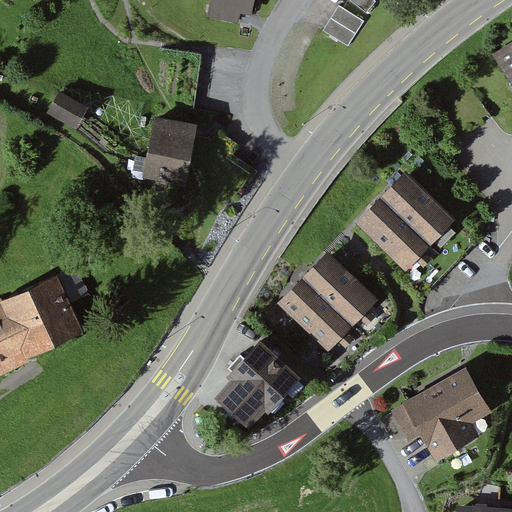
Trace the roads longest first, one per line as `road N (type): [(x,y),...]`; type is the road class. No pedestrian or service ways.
road 1 (secondary): [(305,176),(173,389),(133,436)]
road 2 (secondary): [(486,0),(358,109),(305,176)]
road 3 (unclassified): [(345,397),(282,444),(223,470),(182,467),(133,436)]
road 4 (residential): [(305,176),(258,134),(253,94),(295,0)]
road 5 (unclassified): [(511,329),(444,334),(345,397)]
road 6 (residential): [(416,511),(380,440),(345,397)]
